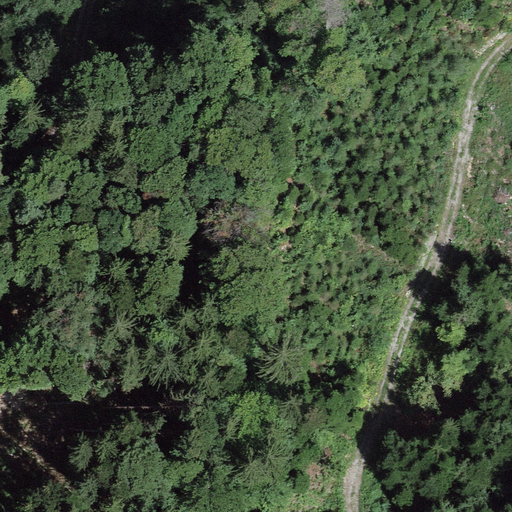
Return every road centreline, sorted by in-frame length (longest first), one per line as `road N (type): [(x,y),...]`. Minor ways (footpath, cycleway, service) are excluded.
road 1 (track): [(358,511),(353,484),(398,336),(447,256),(477,66),(511,40)]
road 2 (track): [(0,234),(45,171),(92,0)]
